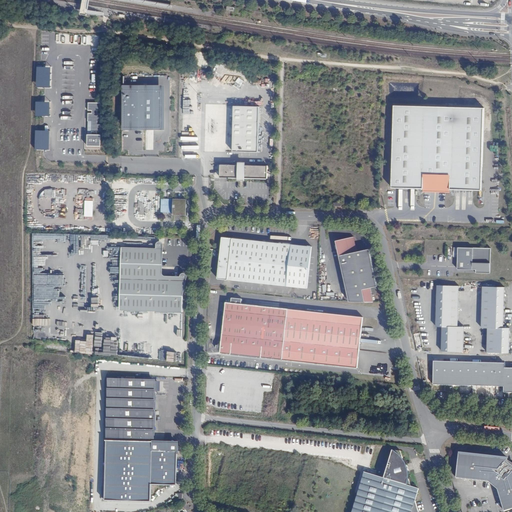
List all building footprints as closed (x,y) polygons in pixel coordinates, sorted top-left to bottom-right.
[(117,0),(173,9),(173,5),(144,0),(117,0)] [(239,77),(234,83),(241,88),(245,82),(239,77)] [(164,88),(123,87),(122,131),(162,132),(164,88)] [(49,102),(36,102),(36,118),(49,117),(49,102)] [(88,112),(87,112),(87,147),(101,147),(101,103),(88,103),(88,112)] [(424,189),(451,189),(482,190),(484,107),(394,105),(392,188),(424,189)] [(235,106),(234,152),(258,152),(259,106),(235,106)] [(49,131),(35,130),(34,150),(49,151),(49,131)] [(239,165),(220,165),(220,178),(239,178),(239,180),(243,180),(243,178),(267,179),(268,166),(244,165),(244,164),(239,164),(239,165)] [(55,198),(56,190),(45,189),(44,196),(55,198)] [(173,215),(185,215),(186,199),(173,199),(173,215)] [(84,200),(84,216),(93,216),(93,200),(84,200)] [(136,216),(145,216),(145,208),(136,208),(136,216)] [(218,279),(261,283),(262,241),(222,237),(218,279)] [(350,302),(374,303),(371,287),(378,286),(369,249),(357,252),(354,237),(336,241),(350,302)] [(262,241),(261,283),(307,288),(312,247),(262,241)] [(177,280),(183,293),(186,276),(185,274),(184,273),(183,273),(182,273),(180,274),(180,277),(165,275),(163,274),(162,273),(162,272),(162,246),(162,244),(161,242),(159,242),(158,242),(156,243),(156,244),(155,248),(159,249),(158,279),(177,280)] [(120,310),(182,312),(183,293),(177,280),(158,279),(159,249),(155,248),(121,247),(120,310)] [(491,248),(458,247),(457,269),(476,269),(476,273),(490,273),(491,248)] [(64,274),(54,274),(54,285),(63,285),(64,274)] [(47,288),(39,288),(39,285),(35,285),(34,298),(50,299),(51,292),(47,292),(47,288)] [(436,326),(442,326),(442,351),(464,351),(464,326),(458,326),(459,285),(437,285),(436,326)] [(482,327),(488,328),(487,352),(509,353),(510,327),(503,327),(504,287),(483,286),(482,327)] [(281,361),(307,363),(310,337),(312,311),(240,304),(241,299),(230,298),(230,303),(225,302),(221,341),(220,352),(220,354),(229,355),(235,350),(240,356),(245,351),(250,357),(256,352),(260,358),(266,353),(270,359),(281,360),(281,361)] [(310,337),(359,343),(361,317),(312,311),(310,337)] [(40,318),(33,318),(33,339),(64,339),(64,332),(56,332),(56,325),(40,325),(40,318)] [(117,354),(118,338),(104,337),(104,348),(110,349),(110,354),(117,354)] [(310,337),(307,363),(356,367),(359,343),(310,337)] [(505,363),(435,361),(434,384),(505,386),(505,392),(511,392),(511,368),(505,368),(505,363)] [(109,380),(106,441),(153,442),(155,382),(109,380)] [(153,442),(106,441),(104,501),(151,503),(151,485),(176,485),(178,443),(153,442)] [(364,473),(352,511),(417,511),(414,500),(418,488),(410,486),(400,451),(392,450),(384,479),(364,473)] [(459,454),(457,478),(488,481),(500,489),(507,510),(511,508),(511,463),(510,462),(506,461),(504,460),(502,460),(503,459),(459,454)]
